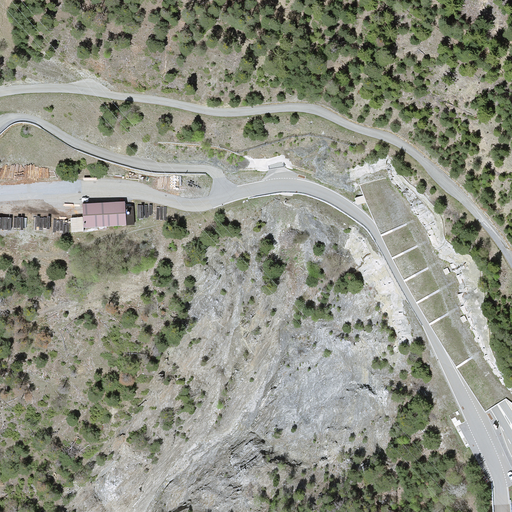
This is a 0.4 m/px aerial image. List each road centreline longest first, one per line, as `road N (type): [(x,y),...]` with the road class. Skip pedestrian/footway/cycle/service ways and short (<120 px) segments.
road 1 (unclassified): [(0,92),(69,88),(220,112),(313,109),(410,150),(511,260)]
road 2 (tertiary): [(225,196),(303,186),(370,224),(488,450),(501,511)]
road 3 (primary): [(313,0),(395,222),(511,427)]
road 4 (unclassified): [(225,196),(209,170),(129,162),(29,118),(0,124)]
road 5 (tertiary): [(0,192),(114,188),(186,204),(225,196)]
